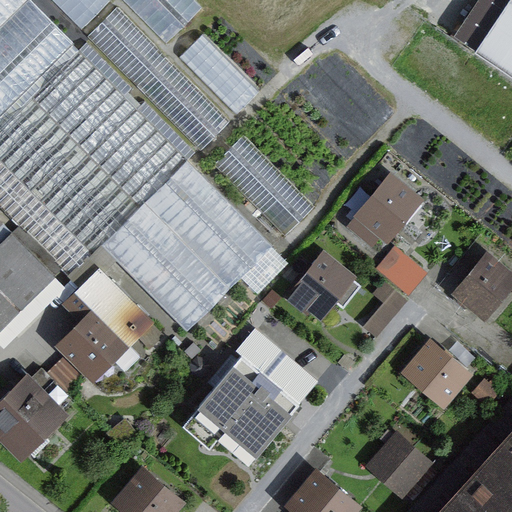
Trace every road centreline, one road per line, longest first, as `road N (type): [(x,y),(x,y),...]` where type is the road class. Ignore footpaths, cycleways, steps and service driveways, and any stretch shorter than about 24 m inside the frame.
road 1 (unknown): [(285,65),(320,38),(354,37),(511,159)]
road 2 (residential): [(251,511),(429,301)]
